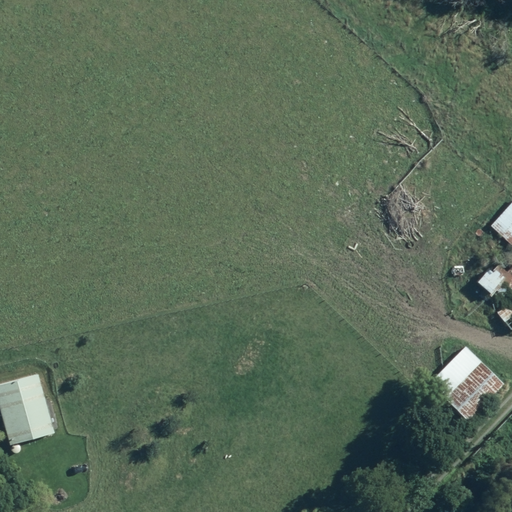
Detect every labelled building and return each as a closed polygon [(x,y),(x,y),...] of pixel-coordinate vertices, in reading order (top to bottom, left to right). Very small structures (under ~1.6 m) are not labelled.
[(511,251),(511,195),(510,194),(481,228),(510,253),(511,251)] [(498,277),(483,265),(470,282),(485,294),(498,277)] [(511,331),(511,274),(480,308),(509,335),(511,331)] [(500,381),(460,344),(422,385),(462,422),(500,381)] [(33,369),(0,379),(0,425),(6,445),(52,430),(33,369)]
